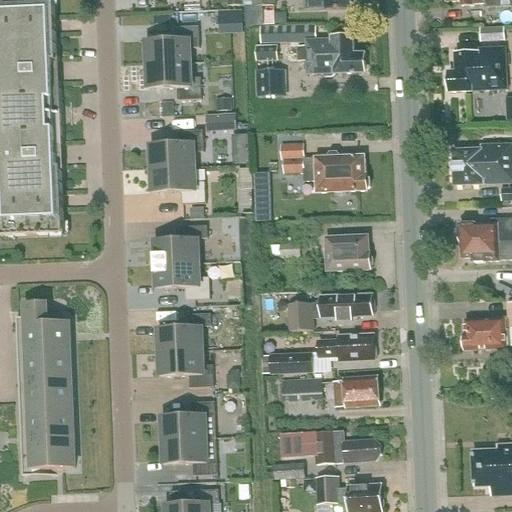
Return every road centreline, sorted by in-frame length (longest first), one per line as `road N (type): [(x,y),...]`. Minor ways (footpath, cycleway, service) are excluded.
road 1 (tertiary): [(427,511),(403,0)]
road 2 (residential): [(112,271),(100,0)]
road 3 (residential): [(126,511),(112,271)]
road 4 (unknown): [(13,275),(0,396)]
